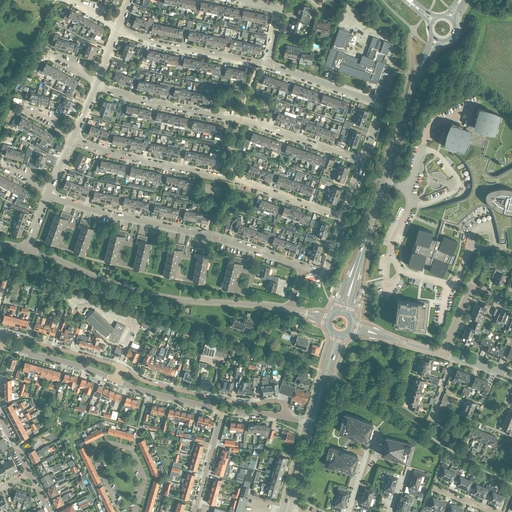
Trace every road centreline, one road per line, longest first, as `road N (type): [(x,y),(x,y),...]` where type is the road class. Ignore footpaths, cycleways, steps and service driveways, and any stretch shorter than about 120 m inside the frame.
road 1 (residential): [(343,217),(73,139)]
road 2 (residential): [(99,85),(287,133),(364,162)]
road 3 (tertiary): [(290,309),(146,293),(25,249)]
road 4 (tertiary): [(359,260),(416,76),(435,40)]
road 5 (residential): [(284,417),(279,401),(226,401),(154,384),(120,366)]
road 6 (residential): [(364,162),(380,113),(375,101),(266,64)]
road 7 (residential): [(266,64),(118,27)]
road 8 (residential): [(120,366),(6,334),(1,344)]
